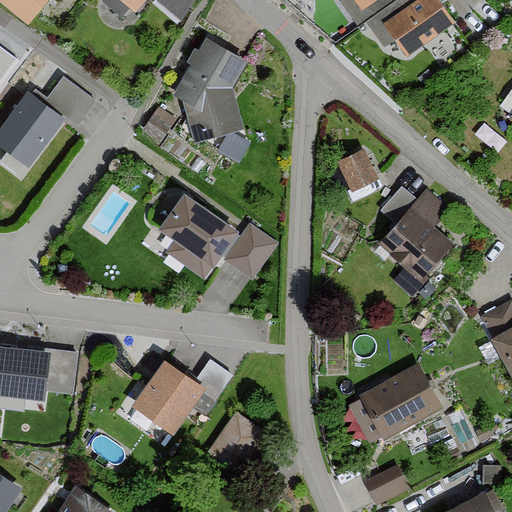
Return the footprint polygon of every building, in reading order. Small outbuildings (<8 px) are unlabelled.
[(49,0),(0,0),(0,9),(26,30),(49,0)] [(113,0),(133,16),(145,0),(113,0)] [(361,0),(367,8),(378,0),(361,0)] [(416,0),(383,23),(406,56),(453,24),(437,0),(416,0)] [(169,102),(181,108),(193,149),(241,135),(229,94),(245,67),(202,43),(169,102)] [(0,80),(17,58),(0,45),(0,80)] [(43,100),(77,126),(99,98),(65,72),(43,100)] [(0,146),(32,168),(66,120),(26,92),(0,128),(0,146)] [(374,183),(362,154),(329,168),(341,197),(374,183)] [(447,212),(425,193),(416,202),(401,189),(378,214),(393,227),(376,247),(401,269),(392,278),(413,297),(428,281),(422,276),(451,243),(433,228),(447,212)] [(166,253),(203,277),(232,235),(176,198),(153,233),(171,245),(166,253)] [(224,262),(252,280),(275,245),(247,227),(224,262)] [(511,330),(490,343),(511,382),(511,330)] [(50,350),(0,342),(0,390),(43,396),(50,350)] [(205,388),(164,359),(133,402),(173,431),(205,388)] [(436,408),(412,364),(357,393),(381,438),(436,408)] [(263,431),(231,412),(203,460),(235,479),(263,431)] [(365,478),(375,501),(410,485),(399,462),(365,478)] [(0,511),(2,511),(18,489),(0,477),(0,511)] [(106,511),(108,510),(73,487),(56,511),(106,511)] [(491,511),(481,491),(438,511),(491,511)]
